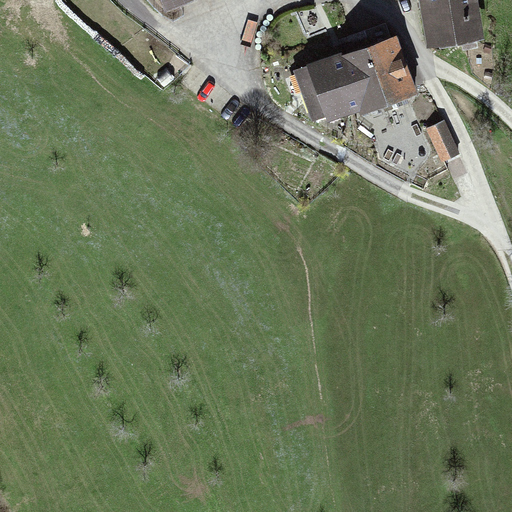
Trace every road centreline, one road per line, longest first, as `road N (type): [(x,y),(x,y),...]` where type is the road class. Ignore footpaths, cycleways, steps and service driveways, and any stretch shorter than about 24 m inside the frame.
road 1 (track): [(511,272),(497,232),(312,141),(155,29)]
road 2 (track): [(341,0),(393,8),(422,62),(511,127)]
road 3 (track): [(497,232),(457,126),(422,62)]
